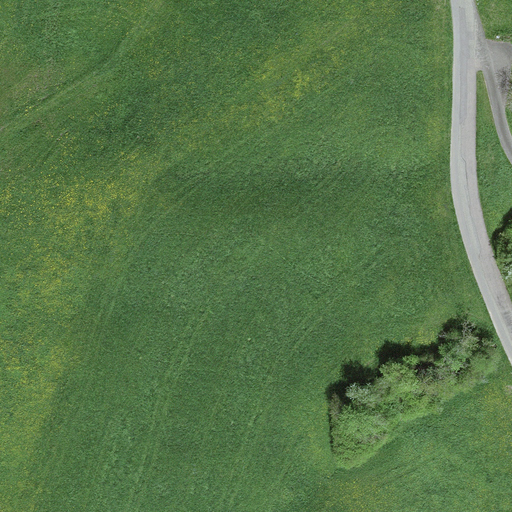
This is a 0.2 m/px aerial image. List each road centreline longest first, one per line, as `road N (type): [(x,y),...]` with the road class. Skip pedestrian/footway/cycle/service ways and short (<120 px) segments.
road 1 (tertiary): [(461,0),(464,169),(472,219),(511,334)]
road 2 (track): [(0,142),(85,89),(168,0)]
